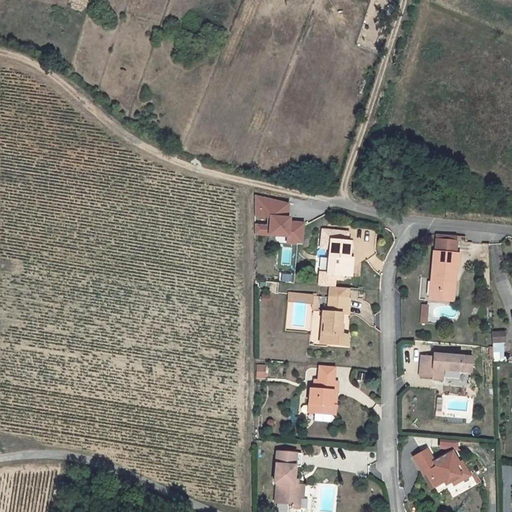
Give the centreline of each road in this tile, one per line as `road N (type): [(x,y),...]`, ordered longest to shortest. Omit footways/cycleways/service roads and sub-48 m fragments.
road 1 (track): [(0,60),(36,69),(80,96),(128,142),(214,174),(408,221)]
road 2 (residential): [(408,221),(385,263),(390,511)]
road 3 (residential): [(0,459),(43,454),(98,468),(207,511)]
road 4 (track): [(344,205),(343,166),(400,0)]
